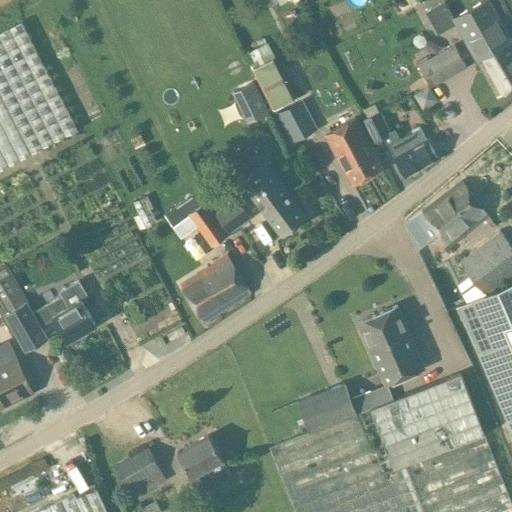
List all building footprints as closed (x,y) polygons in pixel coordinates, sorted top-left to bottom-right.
[(511,45),(511,40),(489,0),(480,0),(453,15),(452,16),(456,23),(479,64),(511,45)] [(438,33),(456,23),(452,16),(453,15),(445,1),(426,11),(438,33)] [(21,19),(0,30),(0,168),(77,126),(21,19)] [(454,44),(434,56),(418,64),(432,87),(468,67),(454,44)] [(511,45),(479,64),(497,97),(511,88),(511,45)] [(271,61),(255,69),(279,112),(294,104),(271,61)] [(251,79),(230,89),(244,120),(266,109),(251,79)] [(429,84),(413,94),(423,109),(438,100),(429,84)] [(302,100),(294,104),(279,112),(278,113),(283,121),(278,123),(288,143),(318,128),(302,100)] [(380,110),(368,116),(362,119),(374,142),(392,133),(380,110)] [(325,133),(353,184),(383,167),(356,117),(325,133)] [(388,144),(406,176),(438,158),(419,125),(400,137),(398,133),(392,137),(394,140),(388,144)] [(224,166),(278,239),(310,215),(257,143),(224,166)] [(462,180),(422,210),(449,245),(489,215),(462,180)] [(214,213),(229,233),(251,217),(236,196),(214,213)] [(185,209),(191,216),(207,206),(200,197),(185,209)] [(185,209),(170,221),(177,231),(192,219),(211,246),(227,234),(207,206),(191,216),(185,209)] [(485,293),(490,292),(511,274),(511,245),(500,229),(460,260),(462,263),(469,273),(485,293)] [(180,283),(204,322),(251,292),(227,254),(180,283)] [(11,273),(0,279),(0,297),(19,287),(11,273)] [(467,301),(485,293),(469,273),(458,283),(467,301)] [(5,313),(26,349),(47,336),(41,326),(55,318),(67,339),(96,322),(82,299),(88,295),(79,280),(60,291),(62,295),(33,312),(27,301),(5,313)] [(511,282),(490,292),(485,293),(467,301),(458,305),(511,428),(511,282)] [(397,304),(358,321),(386,384),(424,367),(397,304)] [(0,365),(0,402),(2,407),(34,392),(17,357),(0,365)] [(299,400),(311,431),(270,446),(296,511),(511,511),(511,501),(461,372),(392,399),(387,388),(351,402),(344,383),(299,400)] [(209,434),(177,452),(191,476),(192,476),(200,490),(213,482),(205,468),(222,458),(209,434)] [(148,446),(115,464),(128,488),(162,469),(148,446)] [(107,511),(95,487),(76,496),(74,492),(34,511),(107,511)]
